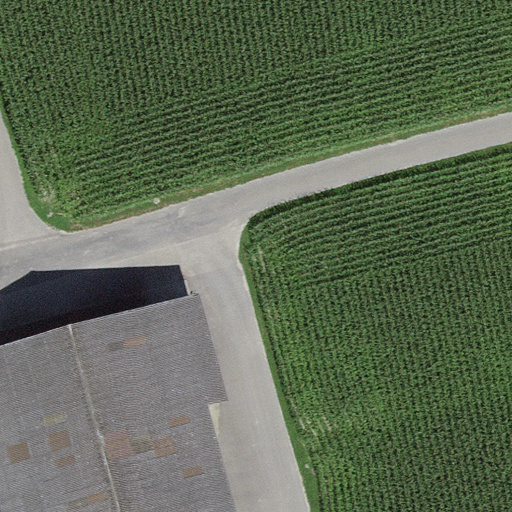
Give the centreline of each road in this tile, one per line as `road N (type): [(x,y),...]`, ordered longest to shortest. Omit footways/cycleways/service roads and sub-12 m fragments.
road 1 (track): [(207,209),(511,124)]
road 2 (track): [(207,209),(289,511)]
road 3 (track): [(14,269),(207,209)]
